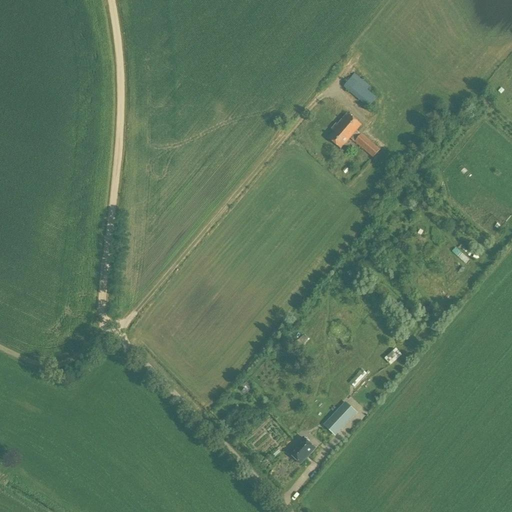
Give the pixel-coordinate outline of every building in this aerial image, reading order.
[(369,108),(377,98),(371,94),(374,91),(353,75),(343,87),(369,108)] [(361,126),(347,113),(337,125),(336,124),(331,130),(334,132),(328,139),(340,150),(350,139),(354,143),(373,158),(380,150),(357,131),(361,126)] [(434,305),(431,303),(426,310),(429,312),(434,305)] [(402,356),(396,349),(385,358),(390,365),(402,356)] [(347,384),(351,389),(357,385),(353,379),(347,384)] [(247,392),(252,388),(248,383),(243,387),(247,392)] [(357,413),(345,402),(323,425),(335,436),(357,413)] [(305,417),(311,423),(322,412),(316,406),(305,417)] [(301,465),(315,450),(304,439),(289,454),(301,465)]
